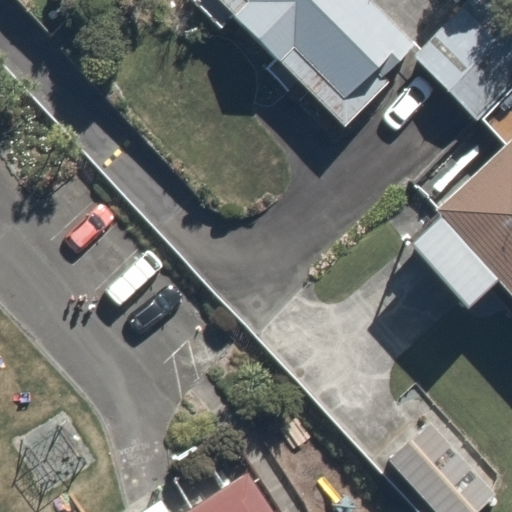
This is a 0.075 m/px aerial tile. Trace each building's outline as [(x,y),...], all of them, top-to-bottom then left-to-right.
[(216,0),(335,113),(407,37),(367,0),(216,0)] [(511,88),(511,11),(502,0),(459,0),(413,42),(480,117),(511,88)] [(511,135),(413,226),(469,287),(498,261),(511,276),(511,135)] [(425,419),(386,455),(439,511),(461,511),(488,487),(425,419)] [(135,511),(269,511),(243,472),(178,511),(167,511),(158,498),(135,511)]
